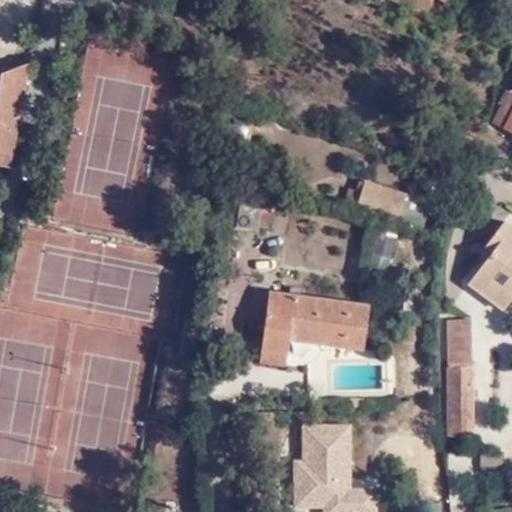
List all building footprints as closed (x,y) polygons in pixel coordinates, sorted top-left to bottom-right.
[(0,164),(6,166),(26,54),(0,65),(0,164)] [(511,90),(507,88),(497,125),(511,131),(511,90)] [(263,177),(242,174),(234,230),(256,233),(258,227),(268,228),(271,201),(259,199),(263,177)] [(357,205),(364,179),(357,176),(354,185),(347,183),(341,199),(357,205)] [(429,200),(364,179),(357,205),(421,224),(429,200)] [(511,292),(511,224),(500,216),(479,244),(488,251),(464,281),(499,308),(511,292)] [(391,268),(396,237),(380,234),(375,266),(391,268)] [(511,316),(511,314),(511,292),(499,308),(511,316)] [(258,349),(286,354),(288,339),(360,348),(365,305),(265,293),(258,349)] [(451,329),(451,350),(475,351),(476,331),(451,329)] [(284,367),(286,354),(258,349),(256,362),(284,367)] [(475,351),(451,350),(447,434),(463,434),(472,434),(475,351)] [(354,425),(306,425),(304,511),(378,511),(379,491),(353,490),(354,425)] [(462,447),(463,434),(447,434),(447,446),(462,447)] [(504,450),(485,449),(484,463),(503,464),(504,450)]
